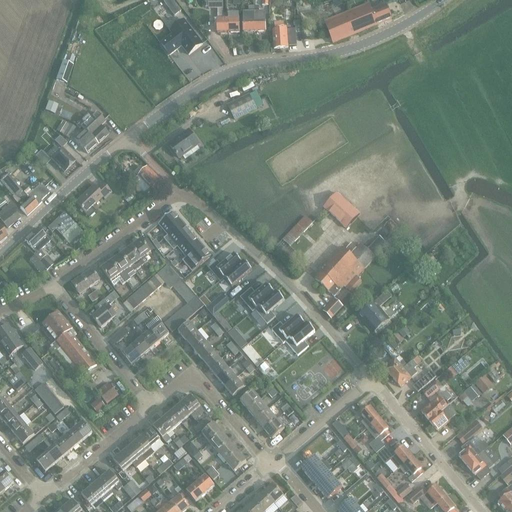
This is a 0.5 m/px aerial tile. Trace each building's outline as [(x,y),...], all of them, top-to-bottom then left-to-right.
[(171,0),(166,0),(163,2),(174,17),(181,12),(171,0)] [(223,14),(223,10),(222,0),(208,0),(208,9),(217,9),(217,15),(218,20),(217,20),(218,33),(228,33),(228,14),(223,14)] [(413,0),(410,0),(404,4),(408,11),(417,6),(413,0)] [(325,22),(333,44),(393,20),(386,5),(371,11),(369,4),(325,22)] [(255,33),(254,7),(249,8),(249,14),(244,14),(244,20),(243,20),(244,33),(255,33)] [(254,7),(255,33),(265,33),(265,19),(265,14),(259,14),(259,7),(254,7)] [(228,14),(228,33),(239,33),(239,20),(239,14),(228,14)] [(173,35),(160,45),(169,56),(182,47),(189,56),(202,45),(184,21),(170,32),(173,35)] [(275,31),(273,31),(274,49),(288,48),(288,47),(297,46),(295,30),(284,30),(283,23),(274,23),(275,31)] [(62,62),(56,81),(66,84),(73,66),(62,62)] [(198,65),(186,71),(192,80),(203,73),(198,65)] [(238,95),(249,89),(245,81),(234,86),(238,95)] [(256,109),(249,95),(227,106),(234,120),(256,109)] [(45,98),(41,107),(51,111),(54,102),(45,98)] [(81,128),(84,131),(97,145),(108,135),(100,127),(100,128),(98,126),(103,121),(96,114),(83,125),(80,121),(77,124),(81,128)] [(70,125),(69,126),(62,121),(56,131),(68,139),(75,128),(70,125)] [(74,140),(80,146),(87,154),(97,145),(84,131),(74,140)] [(189,131),(169,145),(179,158),(199,144),(189,131)] [(62,136),(56,139),(61,147),(67,144),(62,136)] [(50,159),(64,173),(75,162),(69,156),(61,148),(50,159)] [(41,151),(35,157),(45,166),(50,161),(41,151)] [(147,168),(139,176),(137,178),(132,173),(127,177),(132,182),(143,193),(150,187),(151,189),(160,180),(147,168)] [(28,190),(23,194),(8,175),(7,176),(4,173),(0,176),(0,180),(1,181),(0,181),(0,182),(13,197),(12,198),(17,204),(26,196),(28,198),(29,197),(31,199),(20,209),(27,217),(41,204),(40,202),(49,194),(41,185),(32,194),(28,190)] [(93,186),(75,203),(89,218),(95,212),(91,208),(103,198),(104,199),(111,193),(101,183),(95,189),(93,186)] [(336,194),(323,208),(325,210),(346,230),(357,218),(360,215),(336,194)] [(1,219),(9,229),(21,220),(13,210),(1,219)] [(173,212),(158,225),(159,226),(162,230),(167,236),(183,223),(180,220),(173,212)] [(80,231),(74,224),(64,214),(48,229),(52,233),(55,229),(68,243),(80,231)] [(289,249),(314,223),(306,215),(281,242),(289,249)] [(167,236),(164,240),(173,251),(177,248),(179,247),(192,235),(186,228),(183,223),(167,236)] [(25,241),(37,254),(30,260),(35,265),(39,262),(46,271),(52,265),(44,257),(39,251),(44,247),(44,246),(49,241),(38,229),(25,241)] [(53,234),(50,237),(48,238),(56,246),(57,245),(60,242),(53,234)] [(179,247),(177,248),(181,252),(186,258),(201,245),(198,242),(192,235),(179,247)] [(380,238),(368,251),(361,244),(357,249),(351,255),(350,256),(343,249),(321,273),(315,280),(328,292),(334,298),(339,292),(341,290),(336,285),(339,282),(344,287),(346,289),(387,245),(385,243),(380,238)] [(132,247),(141,260),(151,252),(142,240),(132,247)] [(352,244),(346,250),(351,255),(357,249),(352,244)] [(186,258),(182,261),(192,273),(211,257),(205,250),(201,245),(186,258)] [(122,255),(134,272),(140,268),(144,265),(140,260),(141,260),(132,247),(122,255)] [(430,254),(421,262),(426,268),(435,260),(430,254)] [(131,279),(128,275),(133,271),(134,273),(134,272),(122,255),(112,262),(127,282),(131,279)] [(217,261),(208,269),(220,283),(244,262),(241,264),(234,255),(221,266),(217,261)] [(101,269),(114,286),(119,282),(122,286),(127,282),(112,262),(101,269)] [(244,262),(220,283),(224,279),(232,288),(236,284),(252,271),(244,262)] [(168,266),(124,304),(131,313),(165,284),(166,285),(170,290),(171,289),(173,287),(188,305),(165,324),(172,333),(204,307),(181,281),(168,266)] [(82,277),(90,289),(100,282),(93,271),(82,277)] [(90,289),(82,277),(72,284),(80,296),(90,289)] [(251,289),(240,298),(252,313),(276,292),(274,294),(266,285),(256,294),(251,289)] [(93,303),(102,296),(99,291),(89,297),(93,303)] [(276,292),(252,313),(255,311),(267,325),(276,318),(271,312),(284,301),(276,292)] [(378,299),(358,316),(363,322),(373,334),(386,324),(389,321),(379,308),(383,304),(384,304),(391,298),(386,292),(381,296),(378,299)] [(223,295),(206,309),(213,317),(230,303),(223,295)] [(102,329),(113,320),(112,319),(115,316),(108,307),(114,302),(109,297),(95,308),(99,313),(93,318),(102,329)] [(342,308),(333,299),(322,310),(322,311),(330,320),(330,319),(342,308)] [(207,324),(211,320),(208,315),(203,310),(198,314),(203,320),(203,319),(207,324)] [(58,313),(43,326),(60,347),(73,337),(76,335),(58,313)] [(143,322),(139,317),(133,321),(137,326),(143,322)] [(280,323),(271,331),(283,344),(307,324),(305,325),(297,317),(284,328),(280,323)] [(186,342),(198,332),(189,323),(178,332),(186,342)] [(151,331),(160,343),(170,335),(160,324),(151,331)] [(215,334),(220,330),(215,324),(210,328),(215,334)] [(227,324),(222,328),(227,333),(232,329),(227,324)] [(307,324),(283,344),(283,345),(285,343),(298,357),(309,347),(304,342),(315,333),(307,324)] [(0,331),(0,342),(10,357),(23,347),(8,326),(0,331)] [(398,332),(403,338),(409,333),(404,326),(398,332)] [(27,340),(36,333),(33,328),(24,336),(27,340)] [(121,333),(124,337),(129,333),(126,329),(121,333)] [(220,330),(215,334),(219,338),(224,334),(220,330)] [(233,330),(228,334),(234,341),(239,337),(233,330)] [(160,343),(151,331),(141,339),(151,351),(160,343)] [(198,332),(186,342),(194,351),(206,342),(198,332)] [(124,337),(121,333),(111,341),(115,345),(124,337)] [(398,346),(397,346),(404,340),(397,333),(390,338),(387,341),(394,350),(398,346)] [(61,347),(57,351),(70,367),(74,363),(84,376),(96,366),(73,337),(60,347),(61,347)] [(132,347),(142,358),(151,351),(141,339),(132,347)] [(206,342),(194,351),(202,360),(213,351),(206,342)] [(230,352),(235,348),(231,343),(226,347),(230,352)] [(142,358),(132,347),(122,355),(132,367),(142,358)] [(235,348),(230,352),(234,357),(239,352),(235,348)] [(31,349),(23,356),(36,371),(43,364),(31,349)] [(213,351),(202,360),(210,370),(221,360),(213,351)] [(384,368),(393,379),(404,369),(403,368),(406,366),(399,357),(396,360),(395,359),(384,368)] [(221,360),(210,370),(217,379),(229,369),(221,360)] [(246,370),(248,369),(251,366),(246,361),(241,365),(246,370)] [(404,369),(393,379),(401,388),(412,379),(418,373),(414,369),(418,367),(413,361),(404,369)] [(457,363),(451,368),(457,376),(463,371),(457,363)] [(12,372),(16,377),(17,377),(20,374),(13,366),(10,369),(13,372),(12,372)] [(248,369),(246,370),(250,375),(255,371),(251,366),(248,369)] [(229,369),(217,379),(225,388),(236,378),(229,369)] [(413,387),(418,392),(435,378),(430,373),(413,387)] [(13,387),(24,377),(21,374),(20,374),(17,377),(16,377),(10,382),(13,387)] [(24,377),(13,387),(17,391),(28,382),(24,377)] [(493,386),(485,377),(475,385),(483,394),(493,386)] [(236,378),(225,388),(233,397),(244,388),(236,378)] [(97,392),(107,405),(118,396),(108,383),(97,392)] [(35,391),(56,416),(64,408),(44,384),(43,385),(40,388),(35,391)] [(264,391),(268,395),(274,389),(271,385),(264,391)] [(438,391),(433,385),(423,393),(428,399),(438,391)] [(468,408),(472,404),(471,403),(481,395),(473,386),(463,394),(458,399),(462,403),(463,402),(468,408)] [(274,389),(268,395),(271,399),(278,394),(274,389)] [(249,411),(261,401),(252,391),(240,402),(249,411)] [(30,400),(34,406),(39,402),(35,396),(30,400)] [(181,404),(190,416),(191,415),(195,421),(204,413),(190,396),(181,404)] [(439,398),(432,404),(422,413),(430,423),(450,406),(445,401),(443,403),(439,398)] [(0,417),(0,418),(12,409),(4,399),(0,402),(0,417)] [(98,400),(91,406),(98,414),(104,408),(98,400)] [(261,401),(249,411),(257,421),(269,410),(261,401)] [(38,410),(43,406),(39,402),(34,406),(38,410)] [(172,412),(181,423),(183,425),(186,423),(185,421),(190,416),(181,404),(172,412)] [(284,414),(290,408),(287,405),(281,410),(284,414)] [(361,423),(367,430),(379,419),(370,408),(368,410),(365,406),(360,410),(363,414),(362,415),(366,420),(361,423)] [(449,423),(448,422),(456,414),(450,406),(430,423),(438,433),(449,423)] [(290,408),(284,414),(287,418),(293,413),(290,408)] [(12,409),(0,418),(8,428),(20,418),(12,409)] [(257,421),(265,430),(277,420),(269,410),(257,421)] [(62,414),(66,419),(71,415),(67,411),(62,414)] [(172,431),(181,423),(172,412),(162,420),(172,431)] [(66,419),(62,414),(58,418),(62,423),(66,419)] [(50,415),(45,419),(50,424),(55,420),(50,415)] [(198,425),(202,430),(212,422),(208,417),(198,425)] [(16,437),(27,427),(20,418),(8,428),(16,437)] [(367,430),(375,440),(369,445),(376,454),(384,447),(380,443),(389,435),(387,431),(388,430),(379,419),(367,430)] [(167,436),(172,431),(162,420),(153,427),(167,444),(171,440),(167,436)] [(277,420),(265,430),(273,440),(280,434),(285,429),(277,420)] [(337,421),(332,426),(336,430),(341,426),(337,421)] [(74,431),(83,442),(92,434),(83,423),(74,431)] [(210,444),(222,434),(214,424),(202,434),(210,444)] [(458,439),(463,445),(482,430),(476,424),(458,439)] [(47,429),(52,434),(57,430),(53,425),(47,429)] [(202,430),(198,425),(194,429),(198,434),(202,430)] [(27,427),(16,437),(24,446),(35,437),(27,427)] [(142,437),(151,449),(161,441),(151,429),(142,437)] [(285,429),(280,434),(285,439),(290,435),(285,429)] [(508,450),(511,446),(511,429),(500,440),(508,450)] [(64,438),(74,449),(83,442),(74,431),(64,438)] [(345,431),(340,435),(343,439),(348,436),(349,435),(345,431)] [(222,434),(210,444),(218,453),(230,443),(222,434)] [(35,441),(39,445),(44,441),(40,436),(35,441)] [(180,440),(184,445),(189,441),(184,436),(180,440)] [(343,439),(348,445),(353,441),(348,436),(343,439)] [(132,445),(142,457),(146,461),(155,453),(151,449),(142,437),(132,445)] [(55,446),(64,457),(74,449),(64,438),(55,446)] [(179,450),(181,448),(184,445),(180,440),(175,445),(179,450)] [(39,445),(35,441),(25,448),(29,453),(39,445)] [(348,445),(352,450),(357,446),(353,441),(348,445)] [(464,452),(458,457),(467,467),(483,453),(489,448),(484,443),(476,450),(469,442),(461,449),(464,452)] [(230,443),(218,453),(226,463),(238,452),(230,443)] [(123,453),(133,464),(142,457),(132,445),(123,453)] [(160,450),(167,458),(173,453),(166,445),(160,450)] [(46,454),(55,465),(64,457),(55,446),(46,454)] [(385,449),(377,455),(385,465),(390,461),(398,470),(400,469),(404,465),(412,459),(403,448),(401,449),(399,446),(389,453),(385,449)] [(175,454),(179,460),(187,453),(183,447),(175,454)] [(483,453),(467,467),(475,477),(480,482),(491,473),(488,471),(494,466),(488,458),(493,453),(489,448),(483,453)] [(193,458),(199,453),(196,449),(190,454),(193,458)] [(340,449),(334,454),(338,458),(344,453),(340,449)] [(238,452),(226,463),(234,472),(246,462),(238,452)] [(133,464),(123,453),(114,461),(123,472),(133,464)] [(199,453),(193,458),(196,462),(203,457),(199,453)] [(55,465),(46,454),(36,462),(46,473),(55,465)] [(314,457),(301,469),(307,477),(322,465),(314,457)] [(404,465),(400,469),(405,474),(409,471),(413,476),(408,480),(412,484),(418,479),(423,474),(420,471),(421,470),(412,459),(404,465)] [(164,464),(168,469),(173,465),(168,460),(164,464)] [(178,464),(182,469),(187,465),(183,460),(178,464)] [(368,461),(365,464),(370,471),(374,468),(375,466),(371,461),(368,461)] [(168,469),(164,464),(159,469),(163,474),(168,469)] [(182,469),(178,464),(173,468),(177,473),(182,469)] [(322,465),(307,477),(314,485),(328,473),(322,465)] [(506,465),(499,471),(502,475),(510,469),(506,465)] [(210,477),(215,472),(212,468),(206,473),(210,477)] [(511,468),(501,478),(507,485),(511,480),(511,468)] [(100,480),(110,491),(115,488),(118,491),(122,487),(119,484),(120,483),(110,472),(100,480)] [(215,472),(210,477),(213,481),(219,476),(215,472)] [(0,476),(0,486),(5,492),(14,484),(5,473),(0,476)] [(328,473),(314,485),(321,492),(335,480),(328,473)] [(381,485),(386,480),(381,475),(376,479),(381,485)] [(146,480),(150,485),(154,481),(150,476),(146,480)] [(196,485),(205,495),(214,487),(205,477),(196,485)] [(159,480),(156,484),(160,489),(165,484),(161,479),(159,480)] [(91,487),(101,499),(110,491),(100,480),(91,487)] [(335,480),(321,492),(328,501),(342,489),(335,480)] [(386,480),(381,485),(385,490),(391,486),(386,480)] [(127,485),(137,496),(141,492),(132,481),(127,485)] [(137,496),(127,485),(122,489),(132,500),(137,496)] [(205,495),(196,485),(186,492),(195,503),(205,495)] [(263,493),(274,505),(283,496),(273,485),(263,493)] [(397,494),(392,497),(395,500),(397,503),(398,504),(402,501),(402,500),(411,491),(406,485),(397,494)] [(427,489),(422,494),(424,496),(423,497),(428,503),(433,508),(437,505),(445,498),(436,487),(435,488),(432,485),(427,489)] [(502,500),(498,504),(505,511),(511,506),(511,496),(510,494),(511,492),(511,486),(511,485),(506,489),(499,496),(502,500)] [(101,499),(91,487),(82,495),(92,507),(101,499)] [(418,490),(407,499),(413,505),(423,497),(424,496),(422,494),(418,490)] [(143,494),(143,495),(147,500),(151,496),(147,491),(143,494)] [(171,502),(179,511),(183,511),(189,508),(182,499),(185,496),(181,491),(177,494),(179,496),(171,502)] [(254,502),(263,511),(266,511),(274,505),(263,493),(254,502)] [(295,496),(291,500),(298,509),(303,505),(295,496)] [(129,511),(132,511),(137,508),(144,503),(139,498),(136,500),(127,508),(129,511)] [(445,498),(437,505),(443,511),(454,511),(453,510),(454,509),(445,498)] [(165,511),(159,504),(158,505),(153,499),(150,502),(155,508),(154,508),(157,511),(165,511)] [(63,509),(65,511),(82,511),(73,500),(63,509)] [(351,500),(337,511),(353,511),(358,508),(351,500)] [(159,504),(165,511),(179,511),(171,502),(167,506),(163,501),(159,504)] [(123,507),(119,502),(114,507),(118,511),(123,507)] [(245,510),(246,511),(263,511),(254,502),(245,510)]
